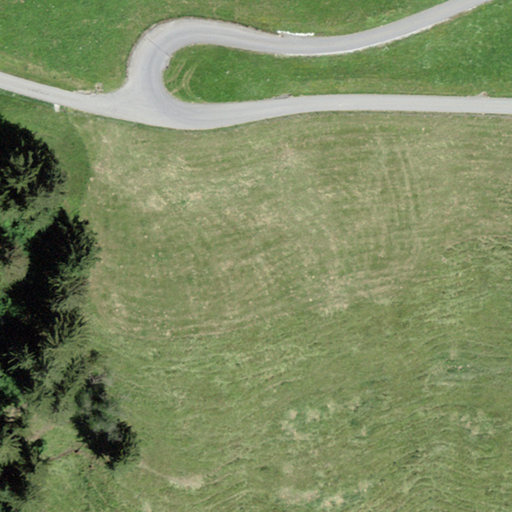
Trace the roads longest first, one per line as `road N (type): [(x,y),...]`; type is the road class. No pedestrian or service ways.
road 1 (unclassified): [(511,107),(336,101),(185,116),(158,103),(144,75),(154,50),(183,31),(230,32),(289,47),(348,43),(475,0)]
road 2 (track): [(158,103),(68,102),(0,79)]
